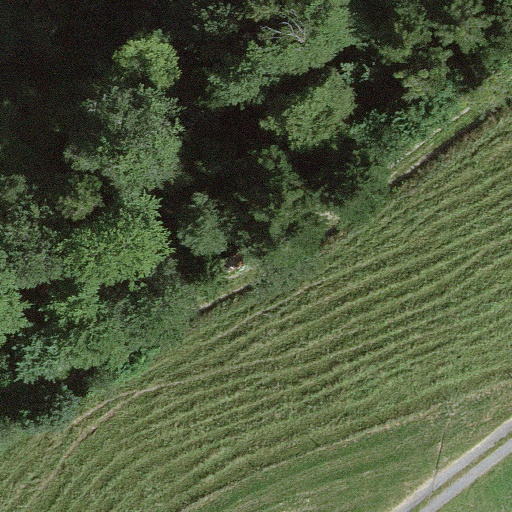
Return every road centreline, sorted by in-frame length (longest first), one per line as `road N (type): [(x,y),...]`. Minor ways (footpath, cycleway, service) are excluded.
road 1 (track): [(0,392),(127,328),(511,73)]
road 2 (track): [(511,426),(404,511)]
